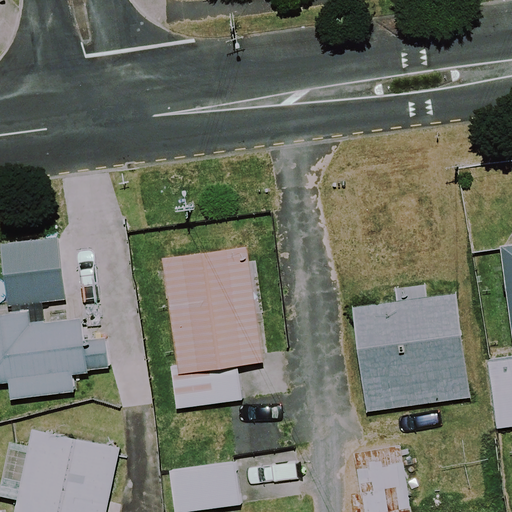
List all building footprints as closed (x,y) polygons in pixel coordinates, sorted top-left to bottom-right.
[(511,246),(494,249),(509,359),(483,362),(492,431),(511,428),(511,246)] [(157,260),(172,369),(166,370),(172,411),(202,407),(239,402),(234,368),(259,364),(242,248),(157,260)] [(464,400),(451,297),(346,311),(360,414),(464,400)] [(32,325),(30,313),(0,317),(0,384),(5,384),(7,402),(72,393),(70,375),(107,371),(104,344),(82,347),(78,320),(32,325)] [(233,436),(237,459),(294,450),(287,402),(242,408),(246,434),(233,436)] [(216,417),(178,422),(184,462),(222,456),(216,417)] [(11,511),(101,511),(114,449),(28,431),(11,511)] [(407,511),(395,442),(345,451),(353,493),(339,496),(342,511),(407,511)] [(196,511),(236,508),(231,464),(164,471),(168,511),(196,511)]
